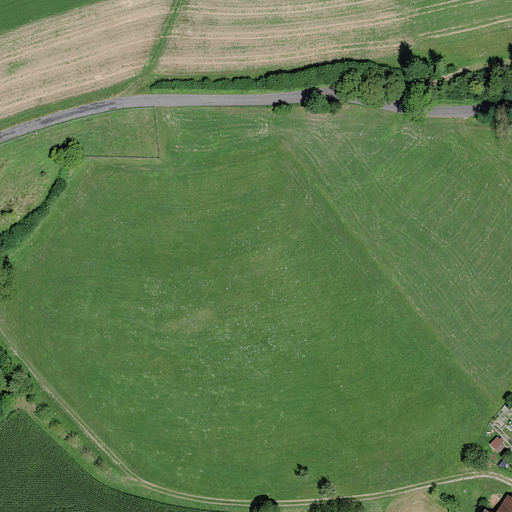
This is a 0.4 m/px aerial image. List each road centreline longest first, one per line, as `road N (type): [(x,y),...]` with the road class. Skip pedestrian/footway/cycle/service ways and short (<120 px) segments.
road 1 (residential): [(0,137),(136,100),(325,95),(429,109),(511,107)]
road 2 (track): [(511,484),(496,475),(460,476),(372,498)]
